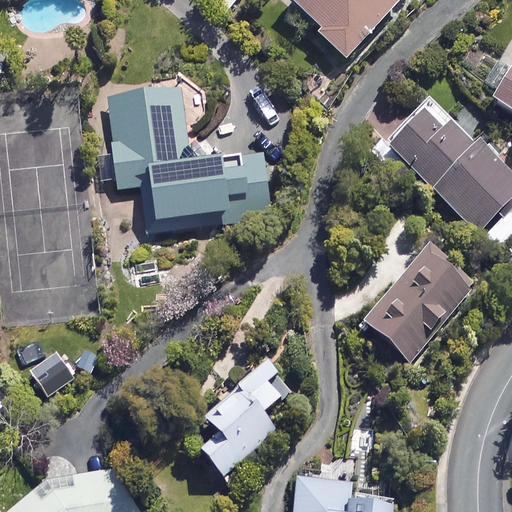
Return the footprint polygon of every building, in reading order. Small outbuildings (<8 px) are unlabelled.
[(289,0),(286,4),(318,33),(314,37),(343,63),(400,1),(399,0),(289,0)] [(511,69),(511,70),(490,103),(511,117),(511,69)] [(188,165),(180,92),(107,100),(117,194),(143,191),(148,236),(269,224),(263,158),(188,165)] [(511,178),(431,104),(387,153),(499,255),(511,241),(511,178)] [(475,295),(427,251),(361,325),(409,368),(475,295)] [(275,377),(265,365),(202,421),(215,436),(197,452),(222,480),(273,434),(259,418),(278,401),(265,386),(275,377)] [(140,511),(109,473),(82,475),(44,506),(35,495),(12,511),(140,511)] [(350,485),(294,482),(293,511),(391,511),(392,507),(349,505),(350,485)]
